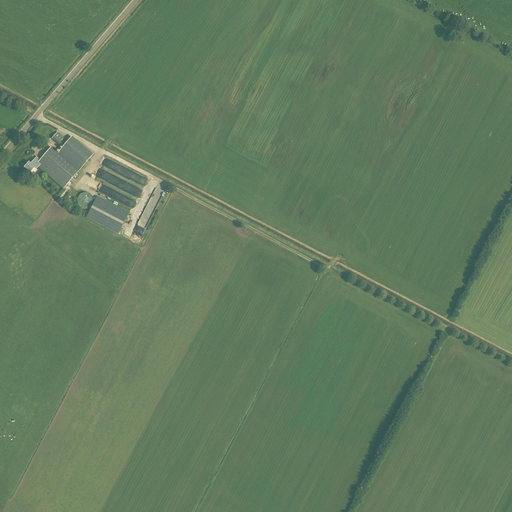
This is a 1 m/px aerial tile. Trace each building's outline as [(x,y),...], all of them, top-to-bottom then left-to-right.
[(61,146),(66,140),(57,132),(52,138),(61,146)] [(61,156),(51,148),(40,160),(37,157),(31,164),(29,162),(24,168),(30,173),(35,167),(36,169),(38,167),(63,188),(78,171),(80,169),(62,155),(61,156)] [(116,171),(119,163),(107,159),(104,166),(116,171)] [(126,168),(125,169),(124,168),(121,173),(136,180),(139,174),(126,168)] [(151,198),(161,202),(168,186),(158,181),(151,198)] [(83,209),(85,209),(86,209),(87,209),(89,208),(90,207),(91,207),(92,206),(92,204),(93,203),(93,202),(93,200),(93,199),(92,198),(92,197),(91,196),(90,195),(89,194),(88,193),(86,193),(85,193),(84,193),(82,193),(81,194),(80,195),(79,196),(78,197),(78,198),(77,199),(77,201),(77,202),(78,203),(78,205),(79,206),(80,207),(81,208),(82,208),(83,209)] [(118,234),(129,213),(106,202),(95,223),(118,234)] [(136,230),(144,234),(153,215),(145,211),(136,230)]
